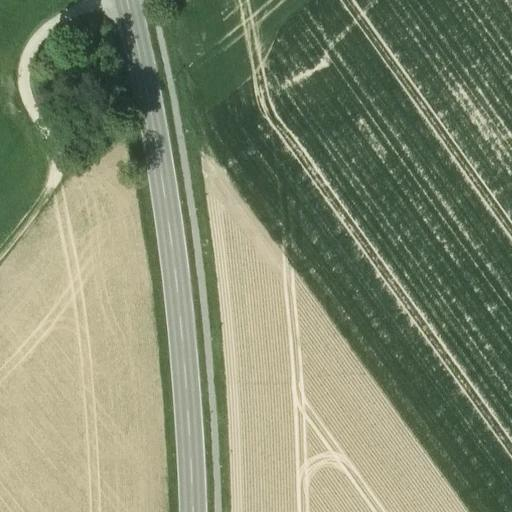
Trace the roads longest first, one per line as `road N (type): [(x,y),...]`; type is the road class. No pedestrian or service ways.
road 1 (tertiary): [(191,511),(168,185),(135,0)]
road 2 (track): [(0,240),(58,155),(55,133),(28,87),(33,44),(71,8),(96,0)]
